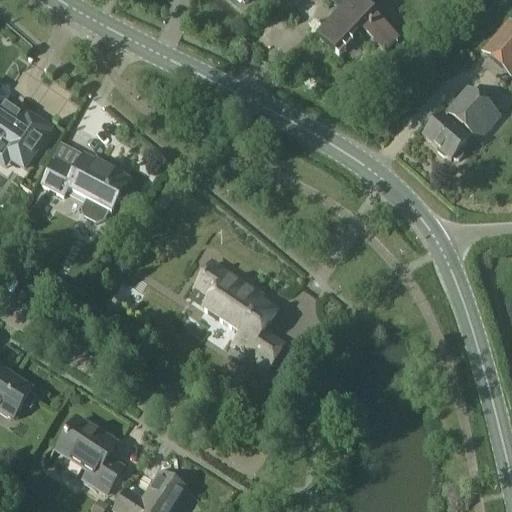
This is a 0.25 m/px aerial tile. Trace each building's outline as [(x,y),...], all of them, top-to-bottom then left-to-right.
[(399,39),(366,9),(370,4),(365,0),(328,0),(342,12),(316,39),(334,56),(359,29),(385,54),(399,39)] [(511,74),(511,73),(511,25),(510,24),(486,52),(511,74)] [(258,71),(280,85),(292,67),(270,53),(258,71)] [(497,119),(470,95),(445,123),(441,120),(423,140),(451,164),(468,144),(464,140),(470,134),(478,141),(497,119)] [(23,122),(20,120),(1,107),(4,102),(0,99),(0,147),(4,151),(1,155),(25,171),(52,132),(28,116),(23,122)] [(77,173),(56,162),(42,188),(65,200),(68,194),(111,217),(116,207),(126,212),(134,198),(124,192),(128,185),(96,168),(94,172),(81,165),(77,173)] [(267,370),(282,347),(264,335),(277,315),(246,295),(248,291),(211,267),(194,293),(211,304),(204,314),(244,340),(237,350),(267,370)] [(64,286),(56,300),(69,307),(76,292),(64,286)] [(110,300),(107,304),(108,311),(113,314),(119,313),(122,307),(121,301),(116,299),(110,300)] [(289,357),(267,390),(279,398),(286,387),(285,386),(300,364),(289,357)] [(8,384),(0,379),(0,412),(13,421),(31,393),(15,383),(13,382),(9,383),(8,384)] [(107,497),(123,472),(107,461),(114,451),(95,439),(97,436),(76,423),(55,454),(91,478),(87,484),(107,497)] [(177,511),(188,495),(162,478),(147,502),(144,500),(142,503),(126,493),(114,511),(177,511)]
